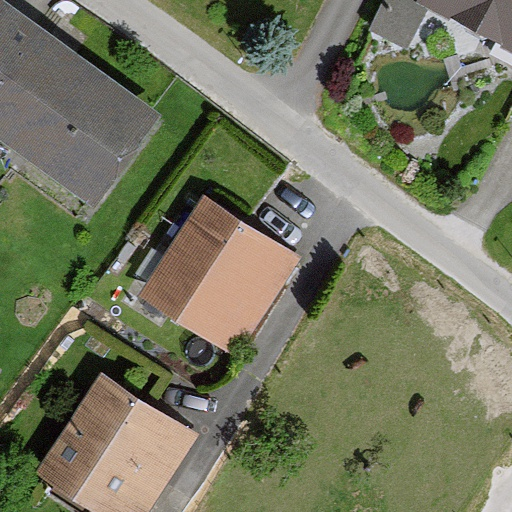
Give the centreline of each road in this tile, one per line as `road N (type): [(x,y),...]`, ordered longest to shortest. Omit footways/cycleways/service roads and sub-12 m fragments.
road 1 (residential): [(284,129),(511,302)]
road 2 (residential): [(95,0),(284,129)]
road 3 (residential): [(284,129),(349,0)]
